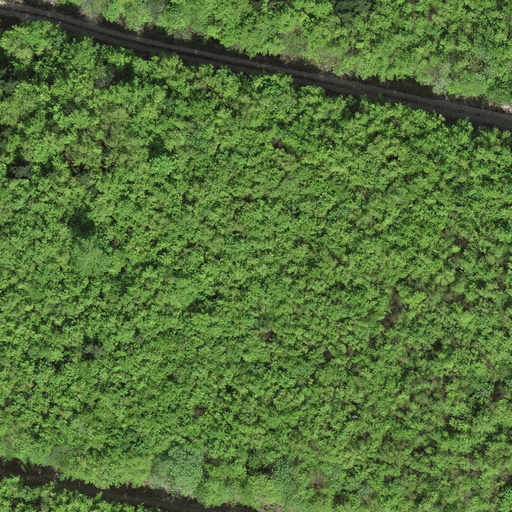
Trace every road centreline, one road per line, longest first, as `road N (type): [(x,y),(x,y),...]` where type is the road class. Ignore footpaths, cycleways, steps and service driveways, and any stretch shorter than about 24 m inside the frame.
road 1 (track): [(0,7),(511,121)]
road 2 (track): [(0,475),(181,511)]
